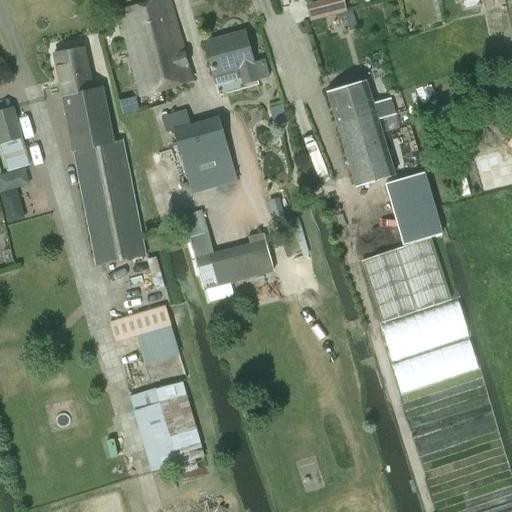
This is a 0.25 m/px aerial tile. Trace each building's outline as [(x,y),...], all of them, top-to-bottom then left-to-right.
[(170,0),(159,0),(126,9),(120,11),(142,94),(192,81),(170,0)] [(224,38),(205,42),(213,74),(237,68),(240,80),(242,85),(244,84),(259,81),(269,78),(265,60),(254,63),(246,32),(229,36),(224,38)] [(85,48),(56,53),(63,93),(92,88),(85,48)] [(367,83),(328,94),(356,187),(395,176),(382,135),(378,120),(385,118),(395,115),(391,100),(373,105),(367,83)] [(92,88),(63,93),(73,149),(113,142),(103,86),(92,88)] [(29,165),(21,137),(13,108),(0,112),(0,143),(7,170),(29,165)] [(190,124),(172,129),(191,195),(237,182),(218,116),(190,124)] [(113,142),(73,149),(96,265),(145,256),(123,140),(113,142)] [(511,149),(496,154),(502,174),(511,171),(511,149)] [(425,171),(383,183),(401,247),(443,233),(425,171)] [(268,201),(273,219),(283,216),(278,198),(268,201)] [(430,238),(361,261),(381,323),(451,300),(430,238)] [(116,340),(169,324),(165,307),(111,323),(116,340)] [(134,411),(152,471),(206,455),(184,380),(157,388),(130,396),(134,411)]
